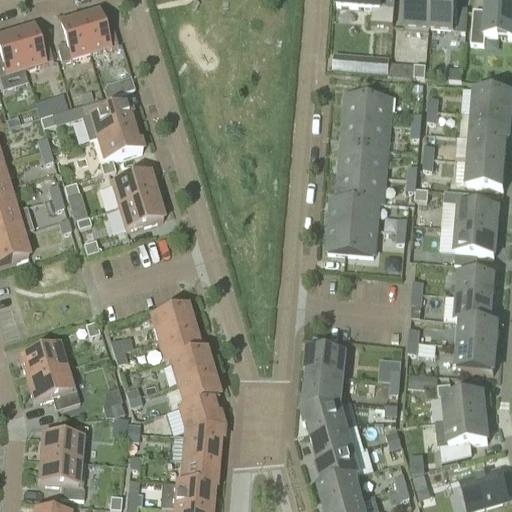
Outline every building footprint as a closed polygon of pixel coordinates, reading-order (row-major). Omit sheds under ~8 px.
[(370,27),(392,29),(394,13),(380,12),(380,0),(336,0),(336,10),(371,13),(370,27)] [(429,34),(431,0),(406,0),(403,37),(428,39),(429,34)] [(431,0),(429,34),(454,36),(456,0),(431,0)] [(511,43),(511,0),(487,0),(486,16),(473,15),(470,49),(483,50),(484,41),(511,43)] [(117,51),(112,34),(103,36),(97,17),(78,23),(89,59),(117,51)] [(89,59),(78,23),(58,28),(64,48),(56,50),(61,68),(89,59)] [(52,66),(47,49),(38,52),(32,32),(13,38),(24,75),(52,66)] [(0,82),(24,75),(13,38),(0,42),(0,82)] [(355,62),(354,77),(387,79),(388,65),(355,62)] [(414,72),(413,82),(424,83),(425,73),(414,72)] [(449,74),(448,85),(461,86),(462,75),(449,74)] [(124,97),(135,94),(134,91),(131,83),(125,84),(122,90),(124,97)] [(475,95),(473,119),(509,122),(511,98),(475,95)] [(94,106),(91,97),(81,100),(83,109),(94,106)] [(343,126),(389,130),(391,103),(345,99),(343,126)] [(66,116),(61,101),(47,105),(52,120),(66,116)] [(427,116),(436,117),(437,105),(429,104),(427,116)] [(127,109),(106,116),(102,106),(79,113),(83,124),(90,122),(97,145),(134,133),(127,109)] [(436,117),(427,116),(426,128),(435,128),(436,117)] [(420,131),(421,119),(412,119),(411,130),(420,131)] [(473,119),(471,143),(507,146),(509,122),(473,119)] [(51,120),(39,124),(42,134),(55,131),(51,120)] [(19,130),(16,122),(5,126),(7,134),(19,130)] [(343,126),(341,152),(386,156),(389,130),(343,126)] [(411,130),(410,142),(419,143),(420,131),(411,130)] [(141,157),(134,133),(97,145),(104,168),(99,169),(102,181),(115,177),(111,166),(141,157)] [(471,143),(469,168),(505,171),(507,146),(471,143)] [(40,158),(48,155),(45,144),(36,146),(40,158)] [(341,152),(339,179),(384,183),(386,156),(341,152)] [(424,164),(432,164),(433,152),(425,152),(424,164)] [(48,155),(40,158),(43,169),(52,167),(48,155)] [(432,164),(424,164),(423,176),(431,176),(432,164)] [(505,171),(469,168),(467,192),(503,195),(505,171)] [(405,172),(404,184),(413,184),(414,173),(405,172)] [(120,213),(155,202),(147,178),(110,190),(117,214),(120,213)] [(332,204),(332,205),(382,209),(384,183),(339,179),(337,204),(332,204)] [(404,184),(403,195),(411,196),(412,196),(412,188),(413,184),(404,184)] [(77,188),(65,192),(68,202),(80,199),(77,188)] [(51,205),(59,202),(56,191),(47,193),(51,205)] [(0,220),(13,216),(6,193),(0,195),(0,220)] [(414,195),(413,206),(425,207),(426,196),(414,195)] [(497,213),(467,210),(467,200),(442,197),(441,208),(460,210),(458,235),(494,238),(495,238),(497,213)] [(59,202),(51,205),(54,216),(63,214),(59,202)] [(155,202),(120,213),(117,214),(125,237),(162,226),(155,202)] [(382,209),(332,205),(329,231),(375,235),(377,210),(382,210),(382,209)] [(0,245),(20,239),(13,216),(0,220),(0,245)] [(90,231),(88,223),(76,227),(78,234),(90,231)] [(66,225),(58,228),(61,239),(70,237),(66,225)] [(398,237),(407,238),(408,226),(399,226),(398,237)] [(375,235),(329,231),(327,258),(373,262),(375,235)] [(494,238),(458,235),(456,259),(451,259),(450,270),(461,271),(462,260),(493,263),(495,238),(494,238)] [(398,237),(397,249),(406,250),(407,238),(398,237)] [(20,239),(0,245),(0,271),(27,263),(20,239)] [(95,246),(82,250),(86,261),(98,257),(95,246)] [(459,278),(457,303),(493,306),(495,281),(459,278)] [(413,287),(412,299),(421,300),(422,288),(413,287)] [(421,300),(412,299),(411,311),(420,312),(421,300)] [(493,306),(457,303),(455,328),(459,329),(460,327),(491,330),(491,329),(493,306)] [(157,346),(192,335),(185,311),(150,322),(157,346)] [(95,327),(84,331),(88,343),(98,339),(95,327)] [(459,329),(457,352),(494,355),(496,330),(491,329),(491,330),(460,327),(459,329)] [(198,358),(192,335),(157,346),(164,370),(169,368),(168,367),(199,358),(198,358)] [(408,347),(417,348),(418,336),(409,335),(408,347)] [(305,381),(341,385),(344,358),(332,357),(333,346),(313,344),(312,354),(308,354),(305,381)] [(114,361),(122,359),(119,347),(110,350),(114,361)] [(417,348),(408,347),(407,359),(416,360),(417,348)] [(63,374),(56,351),(19,362),(26,386),(63,374)] [(494,355),(457,352),(455,376),(491,380),(494,355)] [(198,358),(199,358),(168,367),(169,368),(175,390),(210,380),(203,356),(198,358)] [(122,359),(114,361),(118,373),(126,370),(122,359)] [(63,374),(26,386),(33,410),(63,401),(66,411),(78,408),(68,372),(63,374)] [(390,390),(399,391),(400,379),(391,378),(390,390)] [(440,389),(440,378),(410,378),(410,388),(440,389)] [(210,380),(175,390),(182,412),(212,403),(217,402),(210,380)] [(305,381),(302,414),(339,412),(341,385),(305,381)] [(399,391),(390,390),(389,402),(398,403),(399,391)] [(445,426),(484,422),(481,398),(450,401),(449,390),(437,391),(438,403),(443,402),(445,426)] [(128,407),(140,404),(137,395),(126,399),(128,407)] [(212,403),(182,412),(177,414),(185,438),(222,435),(212,403)] [(140,404),(128,407),(131,416),(142,412),(140,404)] [(124,420),(121,408),(111,411),(114,422),(124,420)] [(339,412),(302,414),(310,445),(345,435),(339,412)] [(385,414),(384,422),(396,424),(397,415),(385,414)] [(484,422),(445,426),(448,451),(443,451),(444,463),(457,461),(455,450),(486,447),(484,422)] [(127,429),(126,438),(138,439),(139,430),(127,429)] [(79,468),(81,444),(86,444),(86,433),(74,432),(73,443),(42,440),(40,465),(79,468)] [(222,435),(185,438),(182,466),(219,469),(222,435)] [(352,458),(345,435),(310,445),(317,468),(352,458)] [(387,448),(399,444),(396,436),(385,439),(387,448)] [(138,439),(126,438),(126,447),(138,448),(138,439)] [(399,444),(387,448),(390,456),(401,453),(399,444)] [(352,458),(317,468),(323,490),(353,482),(354,483),(358,482),(352,458)] [(130,462),(129,474),(138,475),(139,463),(130,462)] [(79,468),(40,465),(38,490),(81,494),(84,468),(79,468)] [(181,489),(180,490),(212,493),(212,494),(217,495),(219,469),(182,466),(181,489)] [(499,476),(460,487),(467,511),(484,511),(508,505),(499,476)] [(397,495),(406,492),(403,481),(394,483),(397,495)] [(323,490),(318,491),(324,511),(335,511),(360,505),(354,483),(353,482),(323,490)] [(180,490),(181,489),(176,489),(173,511),(210,511),(212,494),(212,493),(180,490)] [(406,492),(397,495),(401,506),(409,504),(406,492)] [(126,510),(135,511),(136,499),(127,498),(126,510)] [(119,511),(120,503),(110,503),(109,511),(119,511)]
